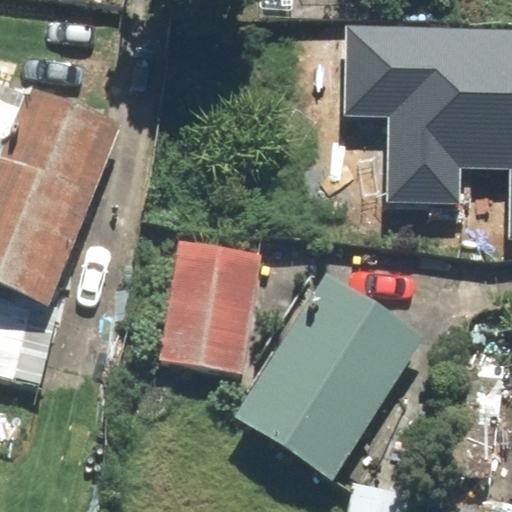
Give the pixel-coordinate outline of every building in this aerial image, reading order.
[(377,117),(374,212),(460,216),(462,163),(511,165),(511,24),(345,18),(341,115),(377,117)] [(0,296),(41,313),(118,125),(20,85),(0,134),(0,296)] [(242,379),(253,255),(186,249),(176,374),(242,379)] [(421,342),(319,280),(230,425),(332,487),(421,342)] [(35,437),(25,468),(80,485),(90,455),(35,437)] [(405,511),(408,496),(349,486),(344,511),(405,511)]
